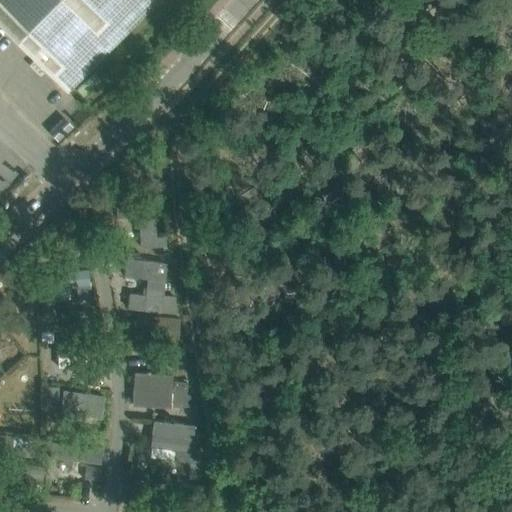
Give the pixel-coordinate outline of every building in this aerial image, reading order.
[(0,0),(0,24),(66,91),(157,0),(0,0)] [(152,202),(116,203),(116,221),(133,220),(134,227),(139,227),(140,247),(165,246),(165,237),(153,237),(152,202)] [(127,308),(164,312),(175,313),(176,297),(163,295),(167,260),(142,257),(141,261),(127,259),(125,276),(148,278),(146,295),(129,294),(127,308)] [(88,269),(47,273),(49,288),(50,288),(70,286),(76,286),(78,300),(91,299),(88,269)] [(53,306),(42,307),(43,318),(54,317),(53,306)] [(136,338),(136,342),(139,346),(143,346),(146,343),(177,345),(180,319),(141,316),(139,335),(136,338)] [(101,340),(58,340),(58,367),(90,367),(90,366),(92,366),(92,371),(102,371),(101,340)] [(184,350),(175,352),(178,368),(186,367),(184,350)] [(135,374),(133,404),(169,406),(171,376),(135,374)] [(175,382),(173,406),(190,407),(190,396),(186,395),(187,382),(175,382)] [(46,387),(45,403),(58,403),(58,387),(46,387)] [(63,391),(60,411),(101,417),(104,396),(63,391)] [(154,433),(152,447),(153,447),(175,450),(174,459),(190,461),(189,478),(199,478),(200,464),(198,451),(196,452),(196,449),(193,449),(194,426),(163,422),(162,434),(154,433)] [(53,442),(51,458),(98,463),(100,448),(53,442)] [(0,461),(0,489),(33,493),(35,479),(42,480),(43,466),(0,461)] [(89,467),(87,478),(101,480),(102,468),(89,467)] [(181,496),(180,511),(183,511),(194,511),(196,498),(181,496)]
